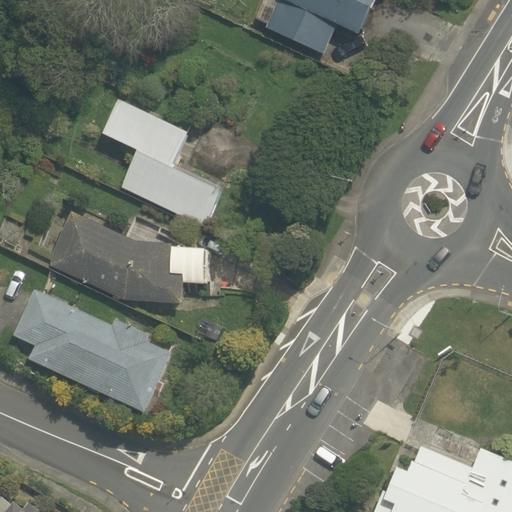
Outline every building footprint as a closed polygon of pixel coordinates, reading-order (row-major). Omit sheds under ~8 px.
[(266,0),(255,26),(329,60),(342,29),(350,32),(365,40),(383,0),(266,0)] [(209,230),(209,231),(226,196),(178,173),(196,136),(125,102),(108,137),(145,155),(127,191),(209,230)] [(208,252),(178,250),(178,247),(144,244),(80,215),(55,268),(128,302),(186,306),(189,285),(210,286),(212,252),(208,252)] [(35,362),(150,417),(178,357),(153,345),(156,339),(120,323),(118,329),(40,292),(18,338),(41,349),(34,362),(35,362)] [(417,416),(376,398),(364,425),(405,443),(417,416)] [(511,511),(511,462),(485,451),(477,471),(425,449),(414,475),(402,469),(391,495),(387,493),(379,511),(511,511)]
